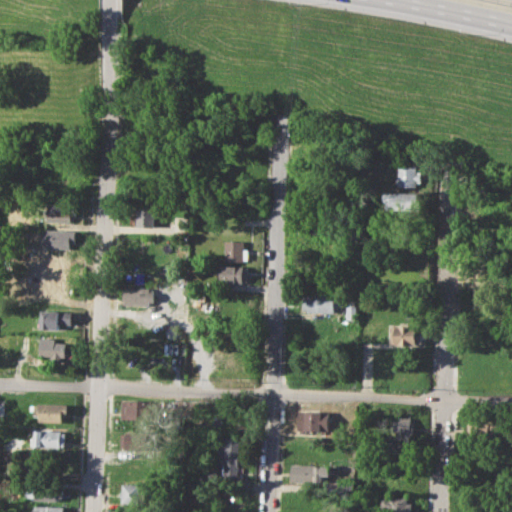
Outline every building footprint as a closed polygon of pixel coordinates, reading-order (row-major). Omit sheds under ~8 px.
[(400,166),(419,166),(419,171),(425,171),(425,182),(419,182),(419,187),(400,186),(400,166)] [(51,178),(79,180),(79,196),(51,195),(51,178)] [(387,193),(422,194),(422,211),(386,210),(387,193)] [(476,197),(506,198),(505,214),(475,213),(476,197)] [(49,203),(78,205),(78,214),(73,213),(73,222),(49,221),(49,203)] [(140,208),(158,208),(158,225),(140,225),(140,208)] [(300,232),(301,214),(338,215),(338,233),(300,232)] [(48,229),(77,231),(77,243),(70,243),(70,248),(47,246),(48,229)] [(226,239),(247,239),(247,249),(252,249),(252,261),(226,260),(226,239)] [(223,265),(251,266),(251,282),(222,281),(223,265)] [(125,289),(158,290),(158,301),(152,301),(152,305),(124,304),(125,289)] [(304,293),(344,294),(344,307),(337,307),(336,312),(310,312),(310,308),(304,308),(304,293)] [(470,307),(500,308),(499,326),(469,325),(470,307)] [(41,310),(73,312),(72,325),(60,324),(60,330),(40,329),(41,310)] [(391,325),(418,326),(418,331),(425,332),(424,342),(418,341),(418,345),(390,344),(391,325)] [(471,328),(503,330),(503,344),(471,343),(471,328)] [(39,337),(57,338),(57,342),(67,343),(67,357),(62,356),(62,361),(52,361),(52,356),(38,355),(39,337)] [(123,399),(157,400),(156,419),(122,418),(123,399)] [(30,403),(69,405),(69,414),(63,413),(63,421),(40,420),(40,415),(35,415),(35,411),(30,411),(30,403)] [(299,410),(332,412),(331,432),(298,430),(299,410)] [(384,416),(414,417),(413,433),(383,432),(384,416)] [(35,429),(66,431),(66,447),(34,445),(35,429)] [(122,431),(156,432),(155,449),(122,449),(122,431)] [(218,437),(239,438),(238,479),(217,479),(218,437)] [(294,464),(334,465),(333,475),(326,475),(326,483),(293,482),(294,464)] [(380,468),(414,470),(413,485),(379,483),(380,468)] [(37,482),(65,484),(64,497),(60,497),(60,502),(36,500),(36,496),(27,496),(27,485),(37,486),(37,482)] [(123,482),(154,483),(153,504),(123,503),(123,482)] [(292,492),(327,493),(326,511),(316,511),(317,509),(291,508),(292,492)] [(387,495),(409,496),(409,503),(415,503),(415,511),(379,511),(380,498),(387,498),(387,495)]
